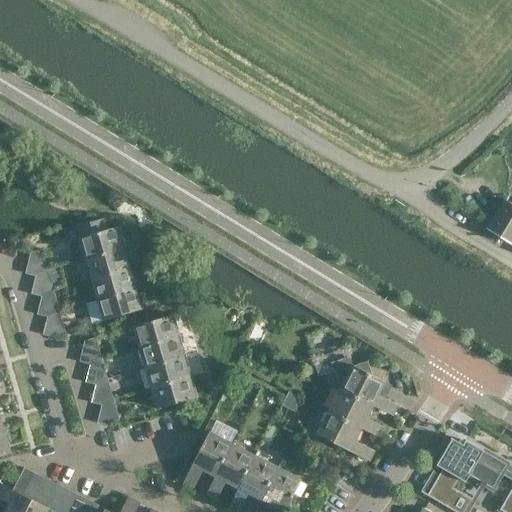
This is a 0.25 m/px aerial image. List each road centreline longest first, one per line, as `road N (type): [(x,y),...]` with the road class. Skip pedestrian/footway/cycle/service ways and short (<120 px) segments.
road 1 (tertiary): [(455,360),(0,83)]
road 2 (unclassified): [(74,0),(409,197)]
road 3 (residential): [(188,511),(65,451),(17,282),(0,263)]
road 4 (unclassified): [(356,511),(424,420),(455,360)]
road 5 (unclassified): [(409,197),(511,102)]
road 6 (unclassified): [(511,261),(409,197)]
